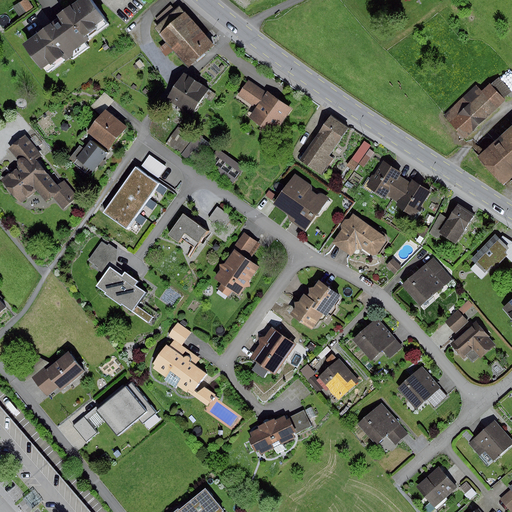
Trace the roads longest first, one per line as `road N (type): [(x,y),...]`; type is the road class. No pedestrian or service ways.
road 1 (primary): [(511,211),(308,78),(206,0)]
road 2 (residential): [(0,335),(144,134)]
road 3 (residential): [(482,405),(410,321),(358,278),(303,252)]
road 4 (residential): [(303,252),(226,365),(265,414)]
road 5 (residential): [(303,252),(144,134)]
road 6 (residential): [(0,363),(122,511)]
